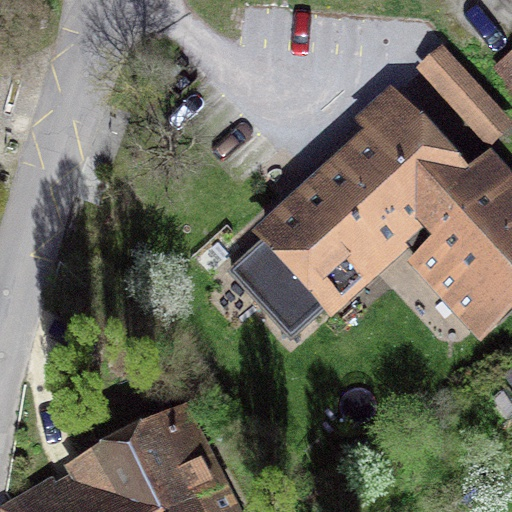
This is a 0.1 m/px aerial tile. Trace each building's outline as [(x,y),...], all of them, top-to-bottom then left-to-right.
[(490,151),(511,131),(511,123),(442,47),(416,70),(490,151)] [(511,53),(490,75),(511,97),(511,53)] [(229,275),(290,344),(323,315),(332,325),(403,261),(480,346),(511,316),(511,176),(491,152),(467,173),(391,88),(353,122),(364,134),(250,235),(261,247),(229,275)] [(511,370),(503,376),(511,389),(511,370)] [(53,478),(0,506),(0,511),(242,511),(187,406),(64,470),(68,478),(57,484),(53,478)]
